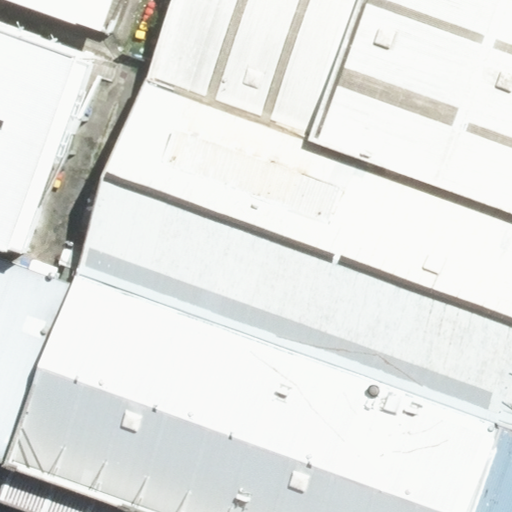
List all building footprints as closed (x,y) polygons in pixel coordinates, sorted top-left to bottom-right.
[(0,0),(105,36),(117,0),(0,0)] [(511,0),(166,0),(132,97),(511,231),(511,0)] [(93,71),(0,37),(0,280),(16,286),(93,71)] [(511,231),(132,97),(63,288),(511,447),(511,231)] [(16,286),(0,280),(0,464),(58,301),(16,286)] [(58,301),(0,464),(0,467),(126,511),(511,511),(511,447),(63,288),(58,301)]
